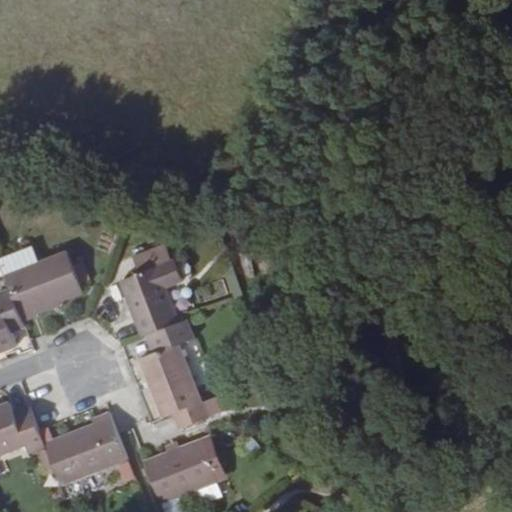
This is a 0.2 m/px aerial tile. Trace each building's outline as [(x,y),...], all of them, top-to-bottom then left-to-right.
[(86,298),(71,262),(25,281),(38,317),(86,298)] [(113,284),(135,332),(173,317),(162,292),(173,287),(163,263),(113,284)] [(0,291),(0,292),(5,306),(0,308),(0,353),(22,346),(15,331),(27,326),(38,317),(25,281),(0,291)] [(168,341),(182,336),(173,317),(135,332),(143,351),(133,355),(156,414),(170,408),(194,399),(168,341)] [(176,421),(221,404),(217,390),(194,399),(170,408),(176,421)] [(0,452),(11,448),(18,460),(33,454),(27,438),(15,407),(0,411),(0,452)] [(33,454),(48,497),(120,468),(106,427),(88,434),(33,454)] [(241,506),(261,490),(277,476),(237,429),(202,459),(241,506)]
